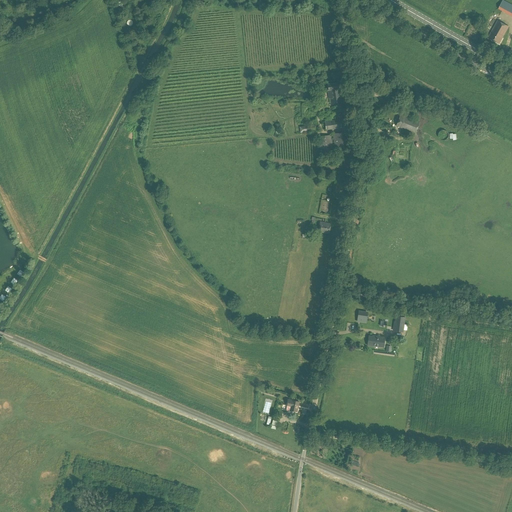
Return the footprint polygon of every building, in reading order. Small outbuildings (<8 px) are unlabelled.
[(499,44),(509,26),(498,21),(488,38),(499,44)] [(331,108),(343,106),(339,82),(328,84),(331,108)] [(415,134),(419,123),(400,115),(396,126),(415,134)] [(326,130),(341,128),(340,119),(325,121),(326,130)] [(447,139),(447,138),(448,138),(448,137),(449,136),(449,135),(449,134),(448,133),(448,132),(447,132),(446,131),(445,131),(445,130),(444,130),(443,130),(442,131),(441,131),(440,132),(439,132),(439,133),(439,134),(439,135),(438,135),(439,136),(439,137),(439,138),(440,139),(441,139),(442,140),(443,140),(444,140),(445,140),(446,139),(447,139)] [(335,150),(348,148),(346,132),(333,134),(335,150)] [(320,156),(333,155),(331,135),(318,137),(320,156)] [(349,151),(349,150),(347,149),(347,151),(340,150),(338,156),(348,158),(350,152),(349,151)] [(329,234),(331,224),(320,222),(318,232),(329,234)] [(368,312),(358,310),(357,322),(366,323),(368,312)] [(403,332),(405,317),(395,316),(395,321),(394,321),(393,331),(403,332)] [(377,337),(369,336),(368,345),(383,347),(384,338),(377,337)] [(297,412),(299,402),(292,400),(288,400),(287,406),(290,407),(289,410),(297,412)]
